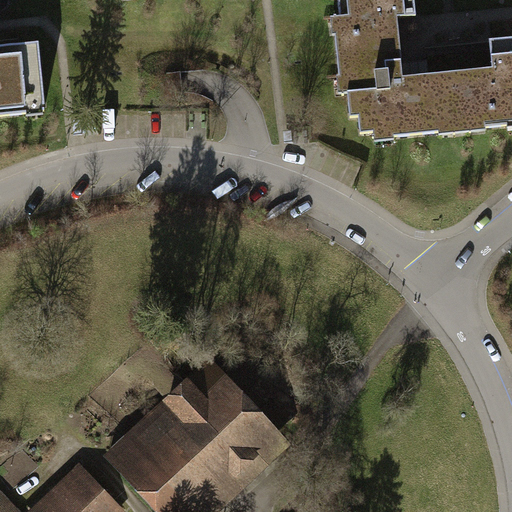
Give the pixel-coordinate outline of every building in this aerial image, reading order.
[(342,0),(346,26),(357,24),(360,48),(351,49),(356,93),(374,91),(379,131),(511,114),(511,83),(511,78),(511,77),(511,32),(460,39),(463,63),(422,68),(420,47),(413,48),(410,26),(428,24),(424,0),(342,0)] [(0,116),(29,114),(25,78),(32,77),(27,32),(0,35),(0,116)] [(175,315),(148,337),(176,371),(203,349),(175,315)] [(212,357),(103,456),(154,511),(217,511),(292,444),(212,357)] [(27,511),(122,511),(126,509),(78,462),(27,511)] [(0,511),(22,511),(0,489),(0,511)]
